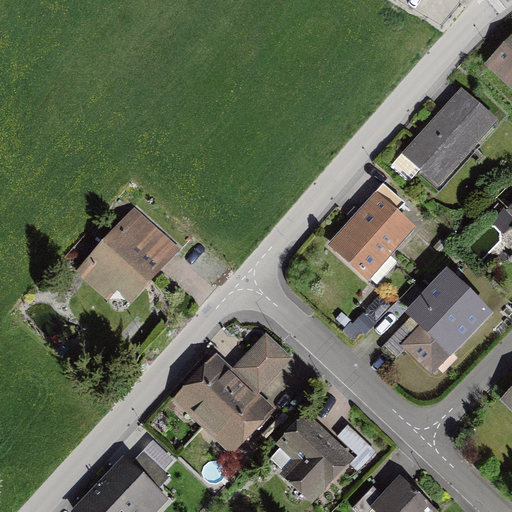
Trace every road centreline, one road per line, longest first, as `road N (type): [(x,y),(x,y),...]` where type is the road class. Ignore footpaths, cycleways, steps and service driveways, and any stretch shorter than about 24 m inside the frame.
road 1 (residential): [(250,285),(492,0)]
road 2 (residential): [(35,511),(250,285)]
road 3 (residential): [(250,285),(424,437)]
road 4 (residential): [(511,347),(424,437)]
